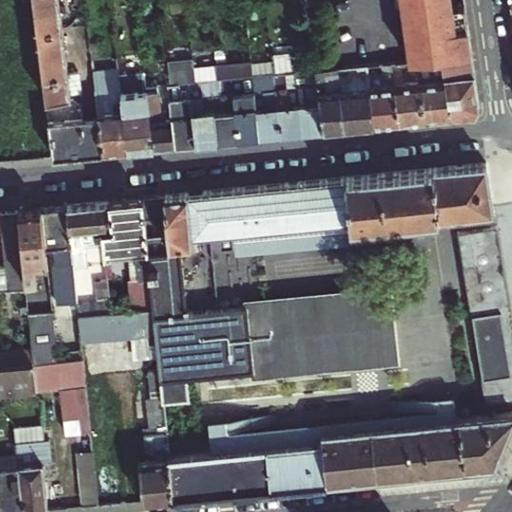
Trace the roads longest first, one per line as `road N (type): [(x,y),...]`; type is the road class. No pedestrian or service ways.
road 1 (residential): [(0,184),(500,133)]
road 2 (residential): [(511,509),(450,495),(302,511)]
road 3 (residential): [(500,133),(483,0)]
